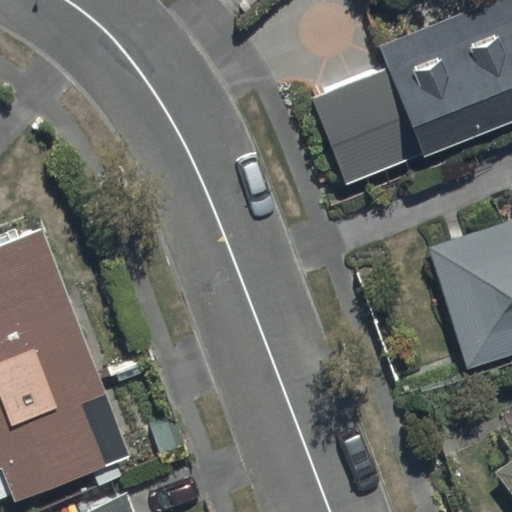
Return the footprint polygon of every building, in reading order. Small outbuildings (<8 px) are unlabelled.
[(312,101),(346,187),(511,122),(511,0),(500,0),(378,48),(387,72),(312,101)] [(511,196),(421,225),(460,349),(511,333),(511,196)] [(0,471),(2,471),(15,504),(130,460),(42,231),(0,247),(0,471)] [(511,481),(511,433),(489,450),(511,481)] [(132,511),(126,495),(83,511),(132,511)]
